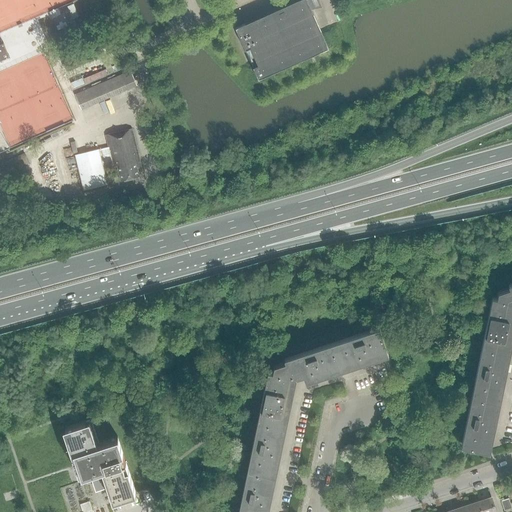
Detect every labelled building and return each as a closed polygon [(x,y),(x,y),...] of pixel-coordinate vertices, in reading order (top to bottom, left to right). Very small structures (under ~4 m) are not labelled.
[(0,0),(0,23),(77,0),(0,0)] [(235,28),(258,79),(268,75),(267,73),(326,47),(326,49),(328,49),(311,9),(312,9),(321,8),(318,0),(307,0),(308,0),(307,0),(306,0),(304,0),(254,22),(246,26),(245,24),(235,28)] [(78,16),(73,3),(67,6),(72,19),(78,16)] [(57,8),(49,12),(51,18),(60,14),(57,8)] [(58,30),(67,26),(65,22),(56,26),(58,30)] [(0,60),(9,56),(3,43),(0,43),(0,60)] [(88,81),(111,74),(109,69),(86,76),(88,81)] [(130,71),(75,94),(81,109),(136,85),(130,71)] [(85,76),(73,81),(76,87),(88,82),(85,76)] [(137,168),(141,167),(132,128),(105,135),(113,167),(117,167),(120,181),(139,176),(137,168)] [(107,184),(102,165),(98,149),(75,155),(82,187),(83,190),(107,184)] [(29,163),(24,153),(13,158),(18,168),(29,163)] [(511,284),(511,285),(511,288),(499,293),(497,299),(493,298),(462,446),(486,451),(511,325),(511,284)] [(305,379),(338,368),(387,352),(379,329),(287,359),(288,363),(275,367),(274,372),(270,371),(240,511),(265,511),(294,375),(303,372),(305,379)] [(95,485),(94,485),(94,486),(94,487),(95,487),(95,486),(96,486),(96,485),(100,487),(99,488),(99,489),(100,489),(101,489),(101,488),(100,487),(105,485),(110,501),(115,500),(136,493),(117,436),(93,444),(85,421),(65,427),(81,476),(91,473),(93,476),(95,484),(95,485)] [(495,511),(490,496),(478,500),(481,511),(495,511)] [(481,511),(478,500),(466,504),(468,511),(481,511)] [(93,501),(84,502),(86,511),(95,510),(93,501)]
